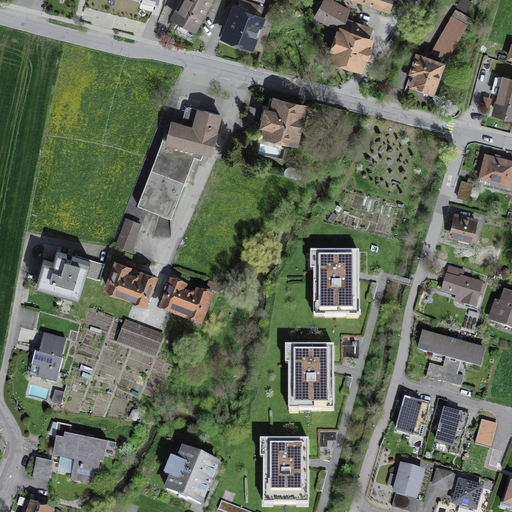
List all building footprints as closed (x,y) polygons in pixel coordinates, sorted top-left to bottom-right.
[(105,0),(109,1),(109,0),(128,0),(141,3),(141,6),(154,9),(155,7),(158,8),(159,0),(105,0)] [(181,0),(169,22),(196,36),(215,0),(214,0),(181,0)] [(260,18),(264,8),(241,0),(240,0),(238,8),(232,6),(219,42),(252,53),(264,20),(260,18)] [(327,65),(362,75),(374,43),(369,41),(373,29),(348,21),(351,11),(330,0),(325,0),(314,19),(337,32),(327,65)] [(346,0),(390,15),(394,0),(346,0)] [(277,9),(270,6),(255,50),(262,53),(277,9)] [(455,10),(430,54),(448,60),(471,19),(455,10)] [(408,90),(434,99),(446,65),(416,55),(409,77),(412,78),(408,90)] [(497,95),(491,117),(511,122),(511,80),(502,78),(502,80),(495,78),(491,94),(497,95)] [(298,141),(309,100),(273,90),(270,102),(264,101),(258,122),(262,123),(261,129),(263,130),(263,132),(298,141)] [(490,109),(493,99),(484,97),(481,107),(490,109)] [(166,136),(165,139),(204,151),(211,153),(223,111),(197,104),(196,107),(190,105),(187,105),(186,107),(182,119),(172,116),(166,136)] [(201,159),(204,151),(165,139),(166,136),(163,136),(137,205),(171,217),(194,156),(201,159)] [(502,156),(495,154),(494,157),(486,155),(481,176),(482,176),(480,181),(490,183),(491,179),(510,183),(511,174),(511,161),(502,159),(502,156)] [(287,176),(299,179),(303,173),(289,170),(286,171),(285,173),(287,176)] [(472,184),(465,182),(463,191),(460,190),(458,197),(468,200),(472,184)] [(458,236),(457,239),(463,241),(464,237),(471,239),(475,221),(456,216),(455,220),(450,219),(449,224),(454,225),(451,234),(458,236)] [(116,246),(130,251),(140,224),(126,219),(116,246)] [(37,282),(80,294),(85,276),(99,280),(103,265),(72,255),(71,259),(66,258),(67,254),(57,251),(53,262),(43,259),(37,282)] [(359,253),(314,253),(314,317),(359,317),(359,253)] [(117,262),(107,287),(118,292),(119,289),(134,295),(133,297),(145,302),(154,277),(143,272),(141,277),(126,271),(128,267),(117,262)] [(482,284),(462,278),(464,272),(449,268),(442,291),(466,298),(464,304),(475,307),(477,297),(479,298),(482,284)] [(200,323),(210,298),(198,294),(197,298),(182,292),(184,288),(172,284),(162,309),(174,313),(175,311),(190,316),(189,319),(200,323)] [(511,294),(506,293),(502,304),(498,303),(491,320),(511,327),(511,294)] [(157,352),(163,337),(125,323),(120,337),(157,352)] [(419,350),(449,358),(454,342),(424,333),(419,350)] [(43,379),(56,382),(63,360),(61,360),(66,340),(44,334),(38,354),(35,353),(31,366),(45,370),(43,379)] [(447,368),(443,382),(453,385),(458,364),(452,363),(453,359),(480,366),(484,350),(454,342),(449,358),(447,368)] [(333,347),(289,347),(289,410),(334,410),(333,347)] [(437,366),(433,379),(443,382),(447,368),(437,366)] [(60,404),(65,395),(57,391),(52,401),(60,404)] [(406,399),(397,431),(421,437),(430,406),(406,399)] [(454,438),(462,442),(469,416),(445,410),(437,442),(452,446),(454,438)] [(482,419),(476,442),(493,447),(499,424),(482,419)] [(57,437),(53,455),(75,460),(71,478),(92,483),(94,472),(98,473),(104,440),(69,433),(70,427),(58,424),(55,437),(57,437)] [(308,504),(308,441),(264,441),(264,504),(308,504)] [(188,498),(201,504),(218,464),(205,458),(205,457),(197,453),(196,455),(183,449),(166,490),(179,495),(179,496),(187,500),(188,498)] [(37,459),(33,475),(49,478),(53,462),(37,459)] [(423,472),(402,466),(394,492),(415,498),(423,472)] [(448,489),(452,474),(437,470),(433,485),(448,489)] [(481,488),(460,482),(454,503),(460,505),(459,508),(469,510),(469,508),(475,509),(481,488)] [(511,482),(503,506),(511,509),(511,482)] [(412,499),(408,511),(409,511),(417,511),(420,501),(412,499)] [(224,511),(250,511),(221,501),(218,510),(224,511)]
